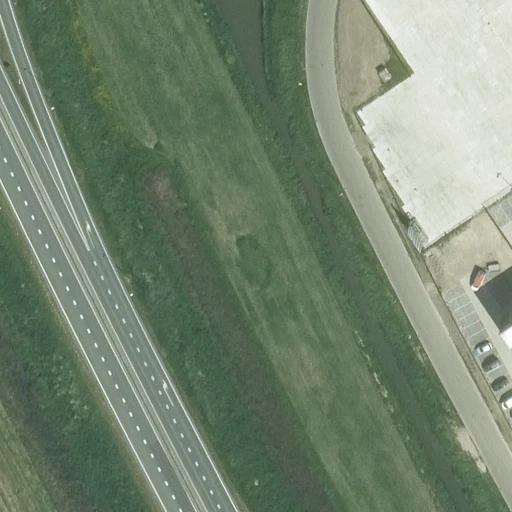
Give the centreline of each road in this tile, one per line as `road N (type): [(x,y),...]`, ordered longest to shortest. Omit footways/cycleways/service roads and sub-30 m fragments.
road 1 (unclassified): [(324,0),(318,45),(327,118),(511,477)]
road 2 (trunk): [(0,142),(184,511)]
road 3 (trunk): [(217,511),(85,254)]
road 4 (trunk): [(85,254),(0,0)]
road 5 (trunk): [(85,254),(0,80)]
